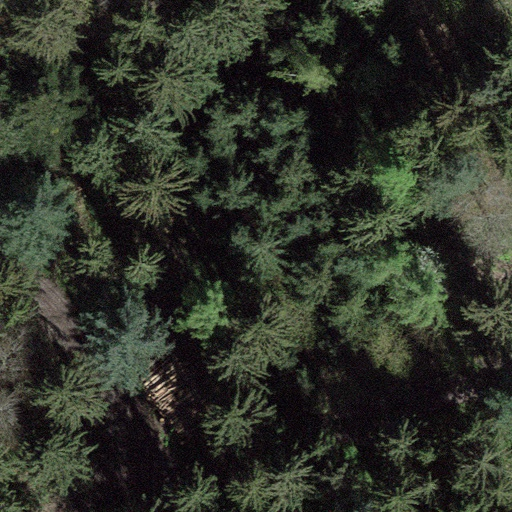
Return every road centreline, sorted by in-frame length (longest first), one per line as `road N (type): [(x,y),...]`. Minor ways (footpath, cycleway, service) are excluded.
road 1 (track): [(511,366),(65,511)]
road 2 (track): [(0,265),(34,282),(81,340),(95,420),(88,499)]
